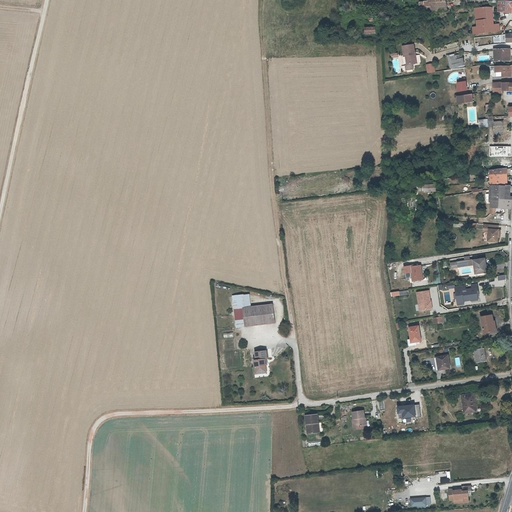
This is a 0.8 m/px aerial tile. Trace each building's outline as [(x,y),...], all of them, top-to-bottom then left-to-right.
[(511,1),(500,0),(499,6),(500,11),(511,12),(511,5),(511,1)] [(424,8),(424,12),(431,11),(431,13),(446,11),(446,2),(437,3),(430,4),(430,7),(424,8)] [(475,8),(476,26),(477,34),(499,32),(499,30),(498,20),(492,20),(492,7),(475,8)] [(414,45),(404,46),(405,56),(406,56),(407,65),(406,65),(406,70),(413,69),(413,64),(417,64),(416,54),(414,55),(414,53),(415,53),(414,45)] [(509,49),(494,50),(494,62),(501,61),(508,60),(509,59),(509,49)] [(455,55),(448,57),(451,68),(464,65),(463,59),(456,61),(455,55)] [(433,63),(425,64),(426,73),(434,72),(433,63)] [(510,71),(510,65),(510,66),(498,66),(497,66),(495,66),(495,72),(502,72),(502,77),(509,76),(511,76),(510,71)] [(465,82),(458,83),(459,92),(467,91),(465,82)] [(502,93),(502,92),(502,91),(502,87),(502,83),(492,83),(493,94),(502,94),(502,93)] [(502,91),(502,92),(511,91),(511,83),(511,84),(510,83),(502,83),(502,87),(502,91)] [(473,102),(472,94),(456,97),(457,104),(473,102)] [(489,170),(490,181),(495,180),(495,176),(502,175),(506,174),(507,168),(489,170)] [(495,180),(490,181),(490,188),(506,186),(506,181),(502,181),(502,175),(495,176),(495,180)] [(506,186),(490,188),(490,189),(490,194),(491,197),(491,200),(490,200),(490,207),(509,209),(509,212),(511,212),(511,210),(511,205),(511,196),(510,196),(510,186),(506,186)] [(499,225),(489,224),(488,241),(498,242),(498,236),(498,233),(500,233),(501,229),(498,229),(499,225)] [(486,267),(486,265),(485,259),(474,260),(474,259),(457,261),(457,266),(474,264),(476,274),(488,272),(487,272),(489,271),(489,267),(486,267)] [(420,264),(411,265),(412,279),(422,278),(420,264)] [(470,289),(460,290),(462,302),(476,300),(475,294),(477,293),(476,285),(470,285),(470,289)] [(431,300),(430,290),(417,292),(420,311),(434,309),(432,300),(431,300)] [(243,308),(251,306),(250,294),(232,296),(236,328),(245,327),(243,308)] [(251,306),(243,308),(245,327),(277,322),(274,303),(251,306)] [(490,314),(481,316),(483,332),(493,330),(490,314)] [(412,341),(419,340),(417,326),(410,328),(411,338),(412,341)] [(483,349),(475,350),(476,362),(485,361),(483,349)] [(267,360),(266,352),(256,353),(257,360),(254,361),(256,373),(266,372),(266,366),(265,360),(267,360)] [(447,355),(437,356),(438,369),(449,367),(447,355)] [(475,392),(462,394),(464,412),(475,411),(474,398),(475,397),(475,392)] [(414,403),(397,405),(397,411),(401,411),(402,417),(415,415),(414,403)] [(364,411),(353,412),(355,427),(366,426),(364,411)] [(317,424),(318,424),(317,415),(306,416),(308,435),(318,433),(317,424)] [(471,502),(470,497),(470,492),(474,492),(473,486),(464,487),(464,490),(456,491),(456,490),(451,490),(452,501),(457,500),(457,502),(465,501),(465,503),(471,502)] [(430,504),(430,496),(409,497),(409,505),(430,504)]
